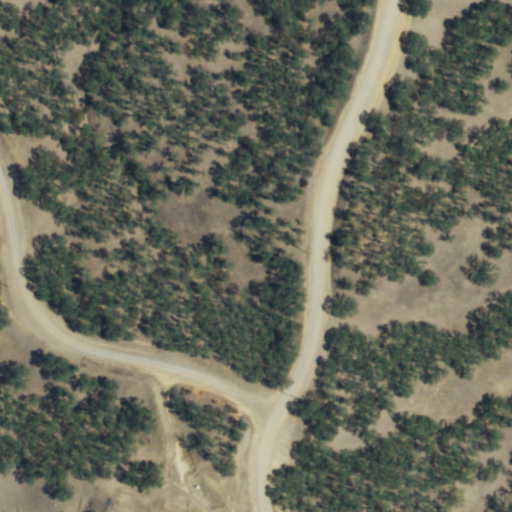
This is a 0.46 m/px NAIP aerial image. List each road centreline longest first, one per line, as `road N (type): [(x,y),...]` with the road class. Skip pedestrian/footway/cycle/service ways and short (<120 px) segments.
road 1 (residential): [(397,0),(334,189),(318,338),(273,439),(274,511)]
road 2 (residential): [(283,414),(184,365),(86,346),(51,329),(25,293),(14,196),(0,161)]
